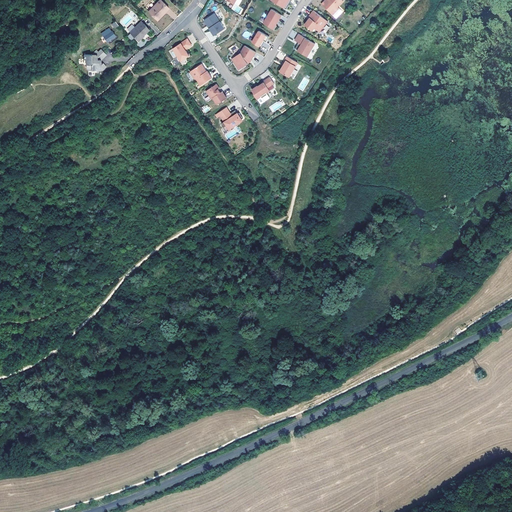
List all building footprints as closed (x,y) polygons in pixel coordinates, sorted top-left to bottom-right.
[(160,13),(162,15),(169,8),(160,0),(158,0),(148,10),(156,18),(160,13)] [(325,0),(322,4),(330,12),(336,5),(338,6),(343,0),(325,0)] [(336,5),(330,12),(333,14),(339,7),(338,6),(336,5)] [(272,9),(263,23),(273,29),(282,15),(272,9)] [(314,10),(309,16),(310,17),(305,24),(313,30),(315,27),(320,31),(328,21),(314,10)] [(214,35),(224,28),(214,12),(204,20),(207,25),(208,24),(210,27),(209,27),(214,35)] [(142,35),(148,29),(141,21),(130,32),(137,40),(142,35)] [(107,33),(104,36),(108,41),(108,40),(115,35),(112,30),(111,31),(109,28),(105,30),(107,33)] [(260,46),(266,35),(259,30),(252,42),(260,46)] [(111,43),(119,37),(117,34),(115,35),(108,40),(111,43)] [(316,43),(300,34),(296,40),(300,42),(300,43),(299,45),(298,45),(296,48),(299,49),(298,50),(307,56),(313,47),(313,48),(316,43)] [(269,37),(266,35),(260,46),(261,47),(265,40),(267,41),(269,37)] [(187,39),(169,51),(174,59),(178,56),(181,61),(189,56),(185,50),(192,46),(187,39)] [(241,53),(232,59),(236,65),(239,63),(242,68),(248,63),(248,62),(251,60),(256,52),(245,45),(241,53)] [(102,48),(101,49),(97,52),(96,49),(92,52),(92,54),(82,52),(82,56),(85,57),(85,61),(84,65),(86,67),(88,68),(91,68),(91,71),(95,72),(96,69),(100,70),(104,67),(101,63),(99,65),(99,64),(95,63),(96,58),(100,59),(106,54),(102,48)] [(299,62),(288,56),(283,64),(284,65),(281,71),(290,77),(299,62)] [(205,68),(202,64),(190,71),(195,79),(196,78),(201,85),(212,78),(207,71),(206,72),(204,69),(205,68)] [(254,94),(261,104),(265,101),(262,97),(268,94),(267,92),(274,87),(272,85),(274,83),(269,77),(263,81),(264,82),(256,87),(252,89),(254,93),(254,94)] [(213,98),(217,104),(227,98),(222,91),(220,92),(218,89),(219,89),(216,84),(206,91),(211,99),(213,98)] [(227,107),(219,113),(221,116),(225,121),(222,123),(224,127),(227,125),(229,128),(243,118),(240,112),(239,113),(238,112),(236,113),(235,111),(231,113),(227,107)]
